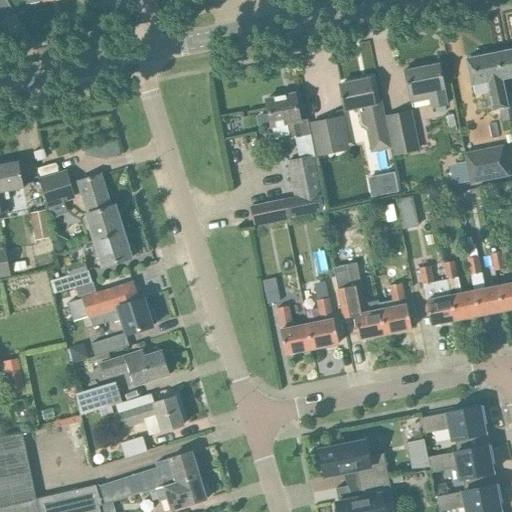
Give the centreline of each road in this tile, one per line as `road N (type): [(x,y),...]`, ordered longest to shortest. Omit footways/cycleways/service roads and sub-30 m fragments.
road 1 (residential): [(250,417),(139,53)]
road 2 (residential): [(250,417),(510,366)]
road 3 (residential): [(139,53),(396,0)]
road 4 (residential): [(0,82),(139,53)]
